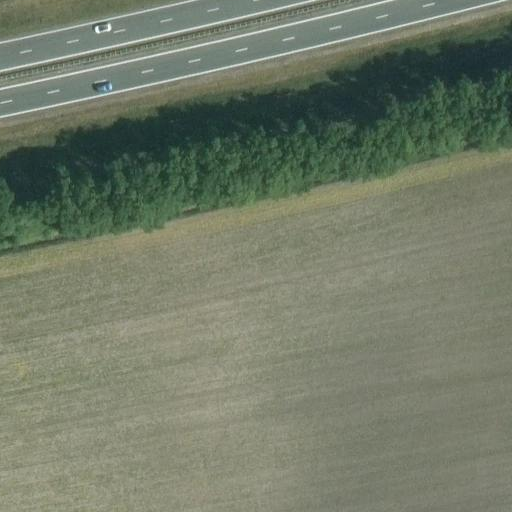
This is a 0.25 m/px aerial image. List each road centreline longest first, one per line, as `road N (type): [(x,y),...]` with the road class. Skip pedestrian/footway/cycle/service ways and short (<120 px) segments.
road 1 (trunk): [(0,104),(456,0)]
road 2 (trunk): [(256,0),(0,56)]
